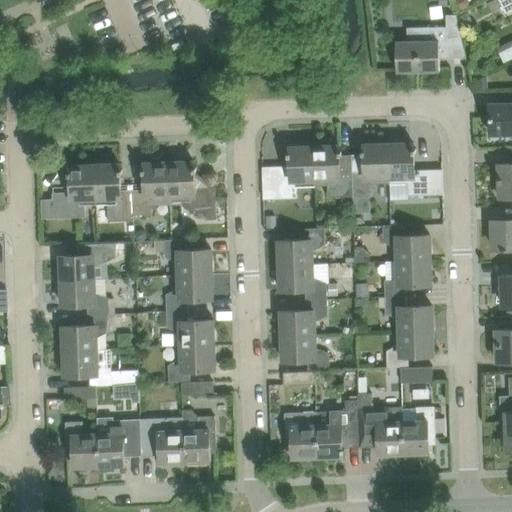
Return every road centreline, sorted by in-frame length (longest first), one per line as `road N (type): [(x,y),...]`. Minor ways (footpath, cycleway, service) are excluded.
road 1 (residential): [(468,506),(456,126),(447,111)]
road 2 (residential): [(254,486),(243,123)]
road 3 (residential): [(21,222),(21,133),(243,123)]
road 4 (residential): [(28,451),(21,222)]
road 5 (residential): [(243,123),(272,109),(447,111)]
road 6 (residential): [(100,492),(254,486)]
